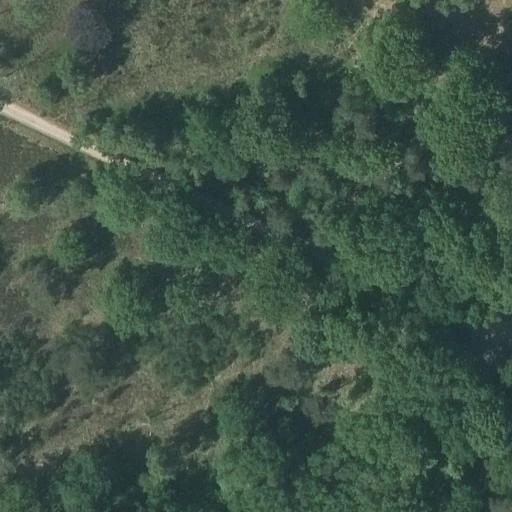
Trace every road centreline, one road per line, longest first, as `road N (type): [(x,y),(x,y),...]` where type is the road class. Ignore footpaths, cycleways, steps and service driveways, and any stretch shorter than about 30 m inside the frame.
road 1 (track): [(0,108),(511,335)]
road 2 (unclassified): [(348,511),(511,337)]
